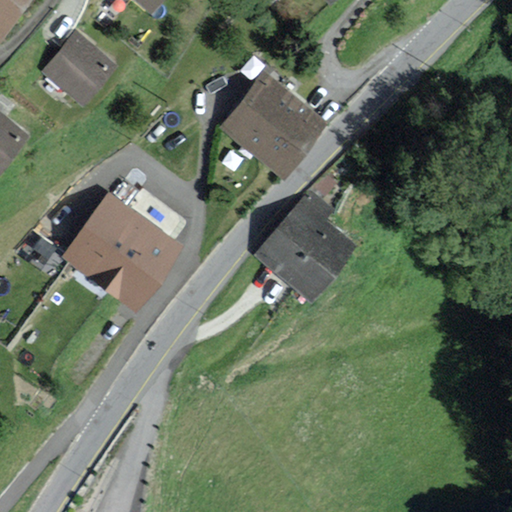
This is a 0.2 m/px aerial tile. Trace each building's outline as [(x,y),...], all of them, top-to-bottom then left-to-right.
[(32,0),(0,0),(0,43),(2,45),(32,0)] [(164,0),(138,0),(153,13),(164,0)] [(118,64),(76,30),(42,70),(84,104),(118,64)] [(265,70),(223,125),(283,177),(326,122),(265,70)] [(0,174),(30,132),(0,110),(0,174)] [(185,242),(106,191),(61,258),(140,310),(185,242)] [(359,241),(304,197),(256,255),(310,300),(359,241)]
